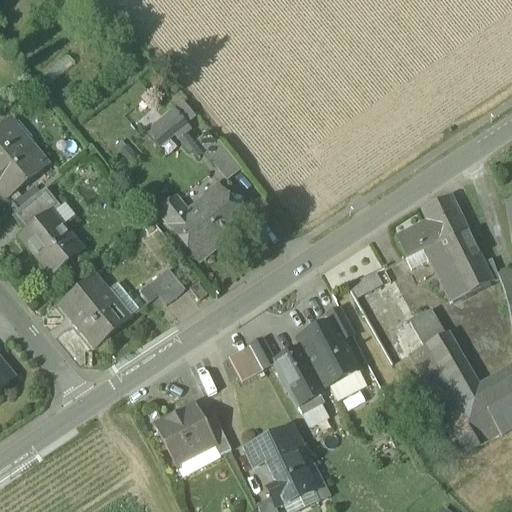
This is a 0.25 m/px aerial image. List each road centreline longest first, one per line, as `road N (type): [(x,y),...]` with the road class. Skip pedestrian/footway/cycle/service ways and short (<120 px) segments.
road 1 (residential): [(86,405),(511,126)]
road 2 (residential): [(86,405),(0,304)]
